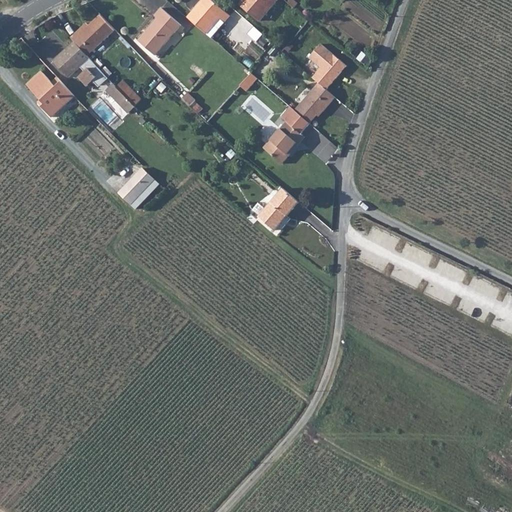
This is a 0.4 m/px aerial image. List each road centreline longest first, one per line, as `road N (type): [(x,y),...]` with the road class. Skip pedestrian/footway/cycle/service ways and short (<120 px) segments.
road 1 (unclassified): [(222,511),(309,415),(326,384),(345,200)]
road 2 (unclassified): [(345,200),(354,145),(404,0)]
road 3 (unclassified): [(345,200),(511,282)]
